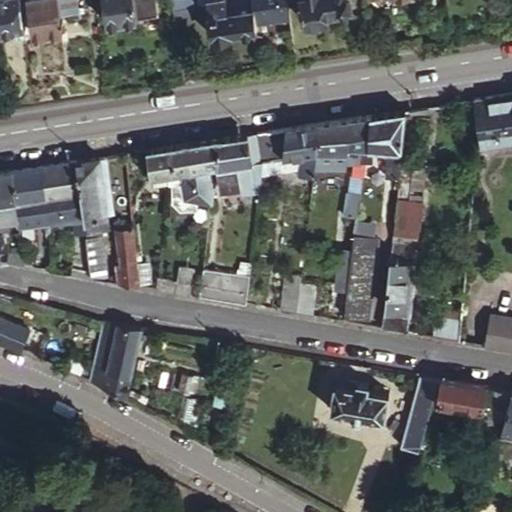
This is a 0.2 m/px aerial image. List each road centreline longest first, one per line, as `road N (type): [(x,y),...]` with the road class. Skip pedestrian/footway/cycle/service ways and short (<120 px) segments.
road 1 (residential): [(0,272),(511,364)]
road 2 (tertiary): [(511,58),(0,136)]
road 3 (tertiary): [(0,366),(286,511)]
